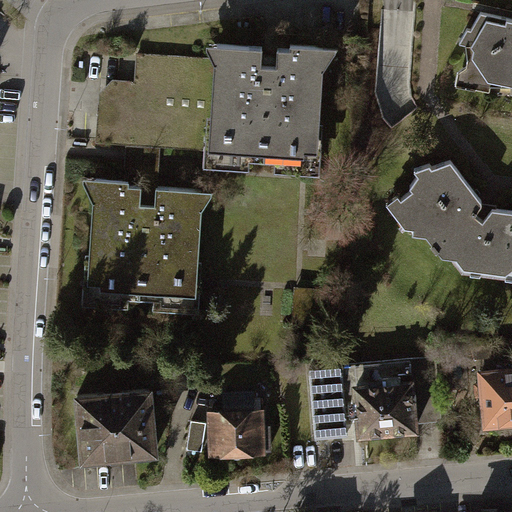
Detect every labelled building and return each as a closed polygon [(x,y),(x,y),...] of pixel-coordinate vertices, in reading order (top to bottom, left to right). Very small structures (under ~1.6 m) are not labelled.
[(511,17),(479,11),(469,28),(464,26),(457,40),(463,41),(465,55),(463,63),(455,68),(452,82),(486,89),(487,82),(510,82),(511,82),(511,17)] [(261,40),(206,37),(216,58),(210,140),(206,140),(206,148),(205,159),(246,162),(247,154),(274,155),(273,164),(309,166),(310,153),(317,154),(323,63),(336,45),(336,40),(290,37),(290,42),(277,41),(276,59),(269,58),(260,58),(261,40)] [(210,140),(216,58),(138,53),(136,80),(114,79),(101,93),(97,140),(206,148),(206,140),(210,140)] [(414,189),(403,196),(399,192),(388,201),(406,224),(415,225),(414,232),(428,234),(443,256),(453,256),(463,272),(511,278),(511,209),(493,207),(483,217),(481,214),(479,212),(491,201),(452,159),(432,167),(431,163),(417,168),(419,173),(411,185),(414,189)] [(128,176),(83,172),(83,178),(91,195),(86,276),(89,277),(86,301),(127,304),(127,294),(151,296),(150,305),(191,307),(193,287),(195,288),(200,203),(210,189),(211,185),(154,181),(153,198),(147,198),(139,198),(140,181),(127,180),(128,176)] [(303,286),(294,292),(292,322),(319,324),(329,316),(331,289),(303,286)] [(411,358),(310,366),(316,436),(348,434),(346,413),(352,412),(351,403),(358,403),(360,432),(415,428),(415,423),(442,420),(436,356),(411,358)] [(511,368),(482,371),(487,421),(511,418),(511,368)] [(151,381),(73,388),(79,456),(156,449),(151,381)] [(224,411),(211,411),(212,451),(263,450),(263,448),(270,448),(269,425),(262,426),(261,409),(255,409),(254,392),(224,392),(224,411)] [(206,422),(192,420),(187,449),(202,451),(206,422)]
